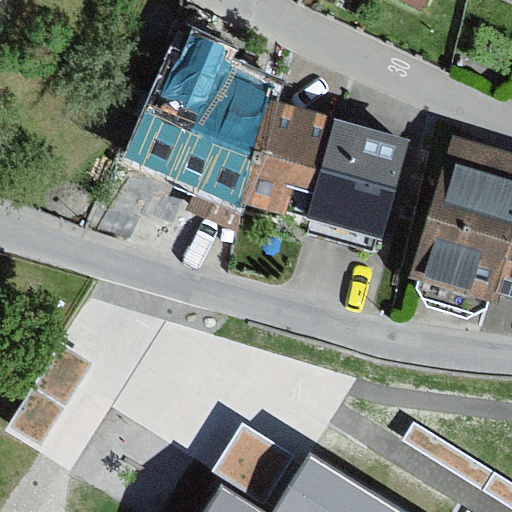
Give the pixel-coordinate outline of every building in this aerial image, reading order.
[(392,0),(419,13),(425,0),(392,0)] [(186,74),(164,66),(118,168),(181,193),(174,210),(223,230),(228,213),(263,105),(266,94),(191,62),(186,74)] [(300,208),(326,122),(263,105),(228,213),(274,227),(281,201),(300,208)] [(300,208),(293,231),(368,253),(401,145),(326,122),(300,208)] [(511,224),(511,161),(445,142),(398,288),(485,314),(489,304),(511,224)] [(511,224),(489,304),(511,311),(511,224)] [(51,447),(94,359),(60,343),(17,430),(51,447)] [(511,511),(511,473),(407,408),(389,437),(506,511),(511,511)] [(277,508),(228,477),(205,511),(427,511),(317,444),(277,508)]
